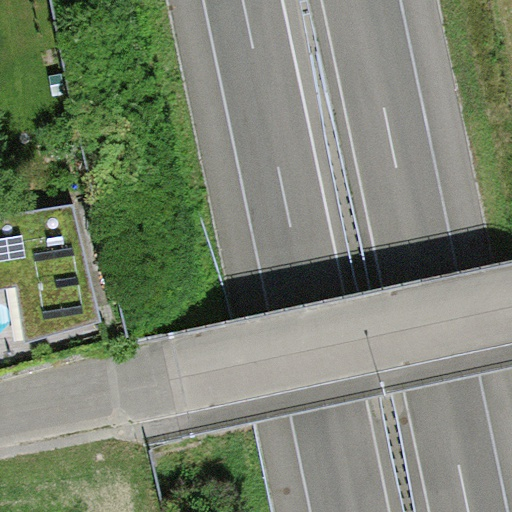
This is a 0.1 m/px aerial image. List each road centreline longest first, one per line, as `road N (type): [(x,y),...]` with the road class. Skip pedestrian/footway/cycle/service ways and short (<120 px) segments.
road 1 (motorway): [(244,0),(354,511)]
road 2 (motorway): [(469,511),(360,0)]
road 3 (track): [(511,311),(181,382)]
road 4 (residential): [(181,382),(0,416)]
